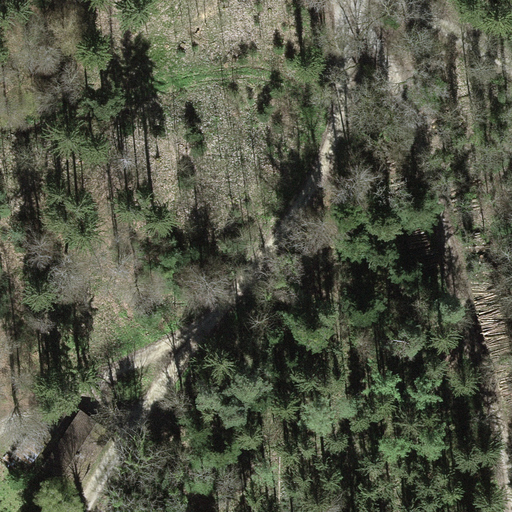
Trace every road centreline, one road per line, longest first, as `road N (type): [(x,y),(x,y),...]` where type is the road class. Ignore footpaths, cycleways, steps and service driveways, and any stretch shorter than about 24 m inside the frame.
road 1 (track): [(340,8),(377,46),(411,116),(511,454)]
road 2 (track): [(189,344),(271,246),(322,158),(340,88),(340,0)]
road 3 (track): [(0,433),(189,344)]
road 4 (track): [(79,511),(189,344)]
road 5 (track): [(511,66),(411,0)]
